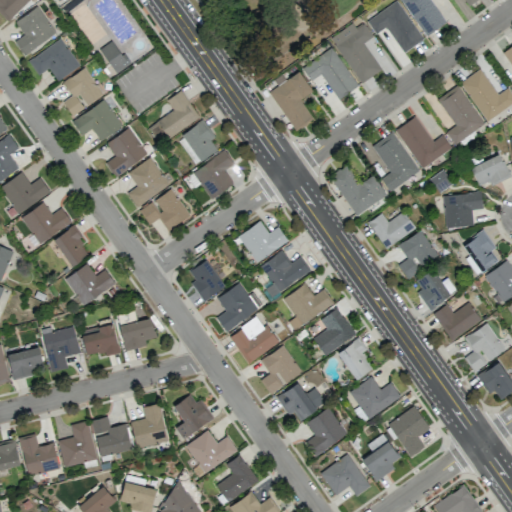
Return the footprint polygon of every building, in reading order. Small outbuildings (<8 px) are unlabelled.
[(0,0),(0,13),(8,21),(27,0),(0,0)] [(385,27),(402,52),(422,39),(396,0),(366,20),(375,34),(385,27)] [(445,23),(431,0),(401,0),(424,36),(445,23)] [(24,34),(13,41),(23,55),(55,33),(36,6),(15,21),(24,34)] [(360,83),(380,69),(362,43),(372,37),(362,22),(355,27),(352,23),(330,37),(360,83)] [(79,65),(60,38),(27,61),(37,75),(48,68),(57,81),(79,65)] [(114,73),(128,64),(113,39),(99,48),(114,73)] [(321,73),(336,99),(356,87),(333,47),(301,66),(309,80),(321,73)] [(102,94),(84,67),(62,82),(71,96),(62,101),(72,116),(85,107),(84,106),(102,94)] [(484,121),(511,103),(511,96),(506,87),(496,94),(480,68),(460,81),(484,121)] [(293,131),(312,119),(299,98),(311,91),(299,71),(268,90),(293,131)] [(436,98),(454,125),(445,131),(455,147),(476,134),(473,130),(482,124),(457,85),(436,98)] [(198,118),(181,90),(164,99),(172,111),(148,125),(158,142),(198,118)] [(120,127),(105,100),(71,119),(80,134),(91,128),(98,140),(120,127)] [(431,141),(414,115),(394,129),(420,167),(450,147),(441,134),(431,141)] [(216,149),(209,140),(213,137),(201,120),(176,138),(194,164),(216,149)] [(105,142),(114,156),(105,161),(114,175),(146,155),(129,127),(105,142)] [(418,170),(391,131),(371,146),(389,171),(380,178),(389,191),(418,170)] [(0,139),(0,178),(18,167),(8,154),(17,148),(8,134),(0,139)] [(223,170),(233,163),(224,149),(191,171),(210,199),(232,183),(223,170)] [(490,185),(509,176),(498,153),(469,167),(478,185),(488,181),(490,185)] [(126,193),(135,207),(168,185),(149,157),(126,173),(135,186),(126,193)] [(372,174),(358,183),(345,164),(328,176),(355,215),(386,194),(372,174)] [(430,177),(439,191),(451,184),(442,169),(430,177)] [(49,192),(39,177),(29,183),(21,171),(0,185),(0,189),(16,214),(49,192)] [(159,217),(165,229),(188,217),(173,189),(138,208),(147,224),(159,217)] [(441,195),(445,228),(472,224),(471,210),(482,208),(480,191),(441,195)] [(70,222),(60,207),(50,214),(42,202),(20,217),(38,243),(70,222)] [(415,228),(403,210),(387,222),(380,212),(367,222),(385,248),(415,228)] [(267,232),(259,220),(237,235),(255,263),(287,240),(277,226),(267,232)] [(89,253),(70,226),(52,239),(71,266),(89,253)] [(406,279),(420,270),(419,269),(437,257),(420,230),(397,244),(405,258),(397,264),(406,279)] [(496,263),(490,250),(493,248),(485,231),(461,242),(468,256),(465,257),(473,274),(496,263)] [(0,278),(12,250),(0,245),(0,278)] [(271,284),(265,288),(270,296),(309,271),(299,256),(288,263),(280,251),(259,264),(271,284)] [(191,281),(201,300),(223,288),(207,259),(188,269),(193,280),(191,281)] [(81,305),(114,283),(104,268),(94,275),(86,263),(63,278),(81,305)] [(511,294),(511,278),(501,263),(483,276),(501,302),(511,294)] [(414,279),(420,289),(417,291),(426,308),(455,291),(448,279),(441,283),(432,269),(414,279)] [(224,331),(257,309),(239,282),(216,297),(224,310),(215,317),(224,331)] [(333,303),(323,288),(311,295),(303,283),(281,297),(294,317),(287,321),(292,329),(333,303)] [(446,304),(432,312),(448,339),(480,321),(468,301),(451,312),(446,304)] [(324,355),(354,334),(336,307),(318,319),(325,328),(312,337),(324,355)] [(276,342),(257,315),(227,336),(247,363),(276,342)] [(117,325),(125,350),(146,344),(144,340),(155,337),(149,316),(117,325)] [(463,357),(472,371),(504,351),(486,322),(463,337),(472,351),(463,357)] [(86,356),(117,350),(112,323),(97,326),(98,332),(82,335),(86,356)] [(41,333),(49,371),(66,368),(64,355),(78,352),(73,327),(41,333)] [(336,353),(355,379),(372,367),(361,352),(365,348),(357,337),(336,353)] [(259,379),(268,393),(300,372),(283,344),(259,359),(268,373),(259,379)] [(6,354),(12,379),(31,374),(30,371),(43,367),(37,346),(6,354)] [(511,384),(497,361),(476,375),(487,393),(493,389),(499,398),(511,390),(511,384)] [(293,422),(324,403),(314,387),(303,393),(297,382),(277,395),(293,422)] [(182,439),(212,418),(199,399),(195,402),(189,393),(172,405),(183,420),(174,427),(182,439)] [(135,447),(166,441),(158,402),(141,406),(144,418),(130,420),(135,447)] [(387,423),(408,456),(423,446),(416,436),(428,428),(414,405),(387,423)] [(304,421),(313,436),(304,441),(313,455),(345,435),(328,407),(304,421)] [(131,448),(125,423),(109,426),(106,416),(90,420),(94,435),(99,456),(131,448)] [(56,440),(62,466),(95,458),(86,420),(69,424),(72,436),(56,440)] [(226,435),(215,442),(206,429),(184,445),(203,473),(236,451),(226,435)] [(52,441),(37,445),(34,433),(17,437),(26,474),(58,467),(52,441)] [(366,443),(371,452),(360,458),(374,480),(394,468),(390,462),(398,458),(383,433),(366,443)] [(0,442),(0,468),(19,464),(13,439),(0,442)] [(319,471),(334,495),(348,485),(354,495),(368,486),(347,453),(319,471)] [(224,464),(231,473),(215,485),(227,502),(257,480),(238,454),(224,464)] [(129,508),(144,511),(149,511),(155,488),(122,481),(118,500),(130,503),(129,508)] [(109,511),(106,507),(114,501),(103,485),(76,504),(82,511),(109,511)] [(460,511),(478,511),(480,511),(462,485),(432,504),(437,511),(459,511),(460,511)] [(199,511),(181,486),(150,509),(151,511),(199,511)] [(232,511),(278,511),(270,496),(257,504),(251,492),(229,505),(232,511)]
